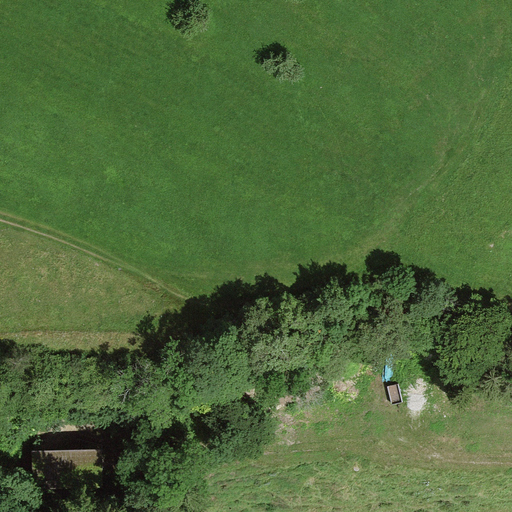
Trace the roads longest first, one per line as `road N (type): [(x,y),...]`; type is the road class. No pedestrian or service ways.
road 1 (track): [(248,450),(325,444),(511,460)]
road 2 (track): [(0,216),(177,293)]
